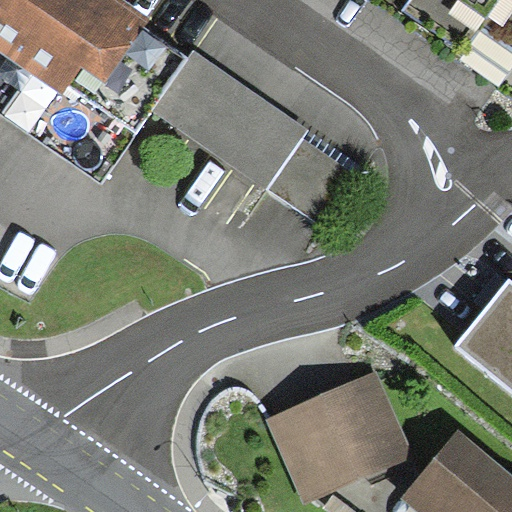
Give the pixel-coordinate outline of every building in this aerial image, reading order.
[(143,113),(307,223),(348,164),(104,0),(0,0),(0,121),(94,185),(143,113)] [(511,0),(399,0),(511,77),(511,0)] [(511,285),(509,283),(453,356),(511,401),(511,285)] [(300,510),(401,471),(367,385),(266,425),(300,510)] [(511,511),(511,506),(449,457),(411,505),(418,511),(511,511)]
